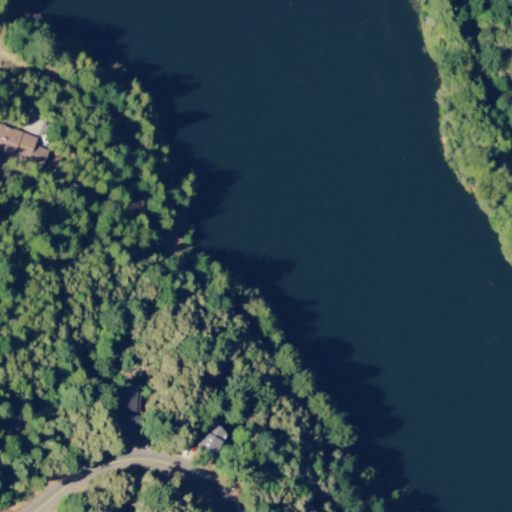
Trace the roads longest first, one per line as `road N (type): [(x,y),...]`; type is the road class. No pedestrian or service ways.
road 1 (residential): [(45,511),(108,473),(155,457),(199,465),(248,511)]
road 2 (residential): [(511,131),(486,0)]
